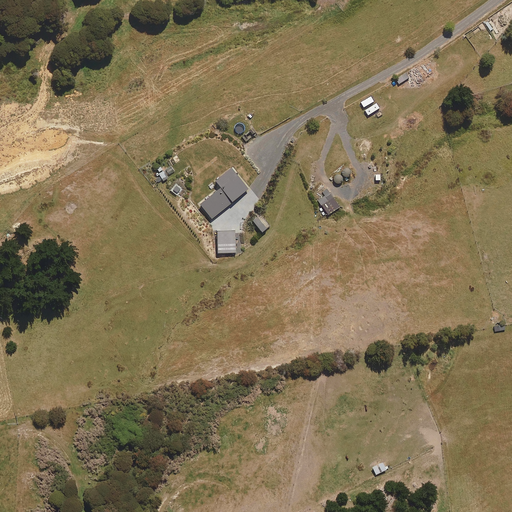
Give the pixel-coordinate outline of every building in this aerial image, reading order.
[(158,170),(160,173),(159,174),(165,181),(169,177),(161,167),(158,170)] [(212,219),(249,189),(237,175),(201,204),(212,219)] [(322,206),(334,198),(330,192),(323,196),(322,195),(317,199),(322,206)] [(264,234),(271,227),(260,214),(252,221),(264,234)] [(236,252),(235,231),(217,232),(218,252),(236,252)] [(376,473),(387,468),(383,460),(372,465),(376,473)]
